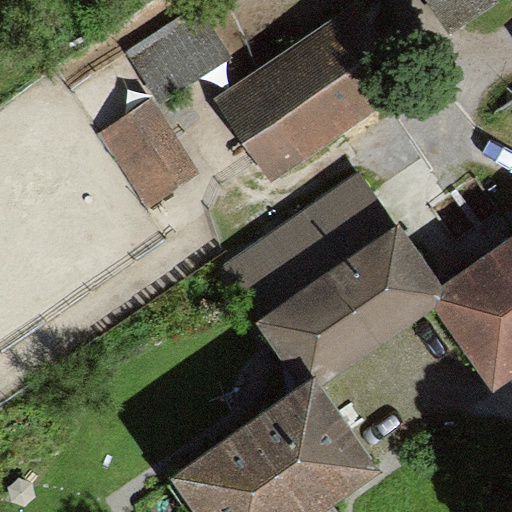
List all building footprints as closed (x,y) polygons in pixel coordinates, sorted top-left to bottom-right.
[(194,0),(128,47),(162,95),(230,47),(196,0),(194,0)] [(335,0),(212,87),(272,171),(418,68),(369,0),(335,0)] [(432,0),(448,22),(480,0),(432,0)] [(151,95),(100,129),(146,196),(196,163),(151,95)] [(390,209),(359,165),(221,258),(294,366),(316,351),(324,363),(431,292),(442,264),(399,203),(390,209)] [(511,214),(442,264),(431,292),(493,379),(511,365),(511,214)] [(294,366),(172,451),(215,511),(282,511),(379,442),(324,363),(316,351),(294,366)]
